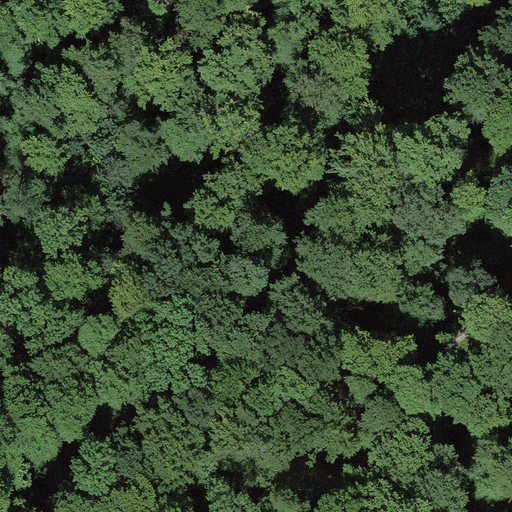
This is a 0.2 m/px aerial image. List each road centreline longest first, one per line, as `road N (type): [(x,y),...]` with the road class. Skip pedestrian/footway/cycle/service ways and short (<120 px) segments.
road 1 (track): [(417,511),(0,331)]
road 2 (track): [(263,511),(298,456),(353,427),(511,315)]
